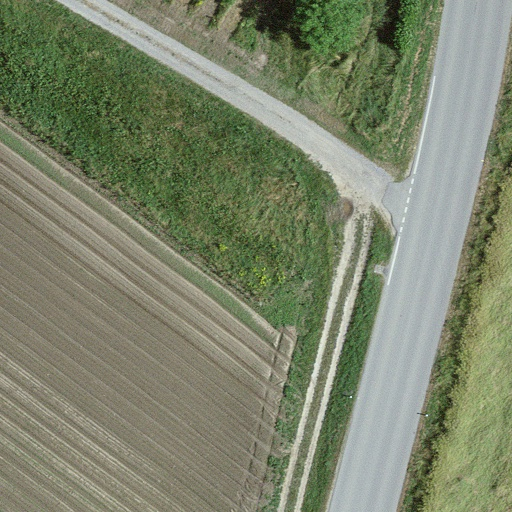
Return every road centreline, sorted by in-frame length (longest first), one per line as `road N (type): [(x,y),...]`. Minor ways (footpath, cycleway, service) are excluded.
road 1 (tertiary): [(480,0),(358,511)]
road 2 (track): [(82,0),(427,229)]
road 3 (track): [(291,511),(352,250),(353,179)]
